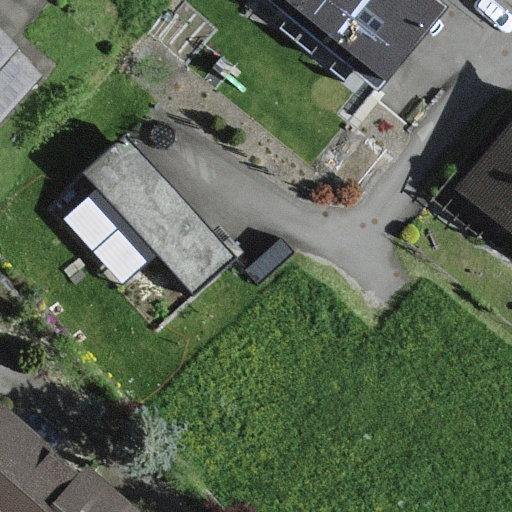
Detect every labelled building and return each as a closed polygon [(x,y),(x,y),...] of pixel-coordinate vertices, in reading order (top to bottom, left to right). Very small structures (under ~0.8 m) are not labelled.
[(429,12),(414,0),(267,0),(370,84),(429,12)] [(0,124),(37,84),(0,51),(0,124)] [(511,125),(452,201),(511,247),(511,125)] [(219,261),(116,144),(81,175),(183,292),(219,261)] [(0,407),(0,511),(127,511),(85,475),(74,487),(45,461),(52,453),(1,407),(0,407)]
